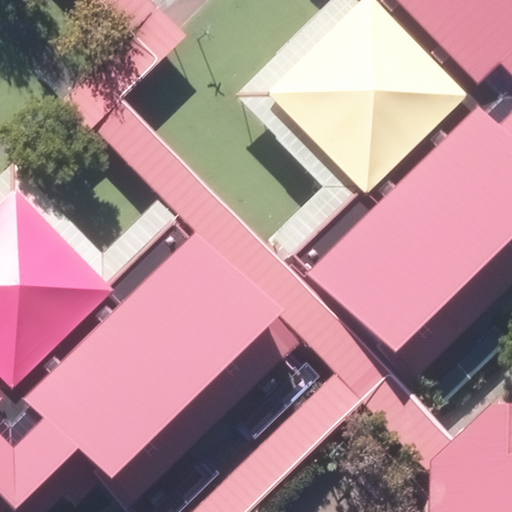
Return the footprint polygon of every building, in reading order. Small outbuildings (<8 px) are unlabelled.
[(306,278),(408,382),(511,279),(511,0),(386,0),(472,87),(494,64),(511,82),(511,122),(493,141),(471,118),(306,278)] [(356,196),(365,196),(458,106),(459,97),(369,6),(360,5),(269,94),(269,106),(356,196)] [(0,384),(7,392),(104,297),(9,199),(0,208),(0,384)] [(0,505),(4,501),(14,511),(38,511),(62,490),(72,501),(97,476),(124,505),(287,350),(190,247),(22,405),(44,429),(6,467),(0,460),(0,505)] [(511,511),(511,418),(511,419),(481,419),(425,473),(424,511),(511,511)]
